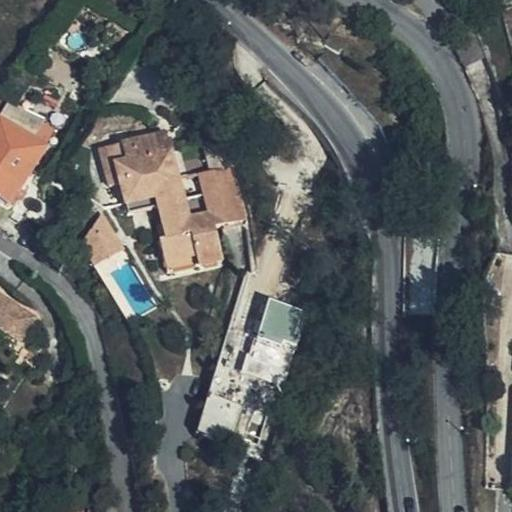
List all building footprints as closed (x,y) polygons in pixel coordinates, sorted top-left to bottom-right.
[(335,61),(321,45),(311,55),(325,70),(335,61)] [(0,162),(8,150),(35,167),(47,148),(0,117),(0,162)] [(201,256),(204,264),(224,258),(216,227),(248,218),(234,167),(199,176),(209,213),(190,217),(173,150),(154,154),(152,145),(144,147),(143,142),(101,152),(109,188),(120,185),(126,207),(156,199),(158,209),(167,239),(159,242),(166,265),(201,256)] [(27,193),(21,189),(16,198),(22,202),(27,193)] [(156,199),(126,207),(129,216),(158,209),(156,199)] [(82,247),(94,268),(126,252),(103,213),(82,247)] [(69,222),(60,217),(50,235),(58,240),(69,222)] [(168,274),(204,264),(201,256),(166,265),(168,274)] [(0,335),(16,348),(32,326),(0,303),(0,335)] [(0,349),(10,357),(16,348),(0,335),(0,349)] [(224,346),(199,434),(236,445),(260,357),(224,346)]
